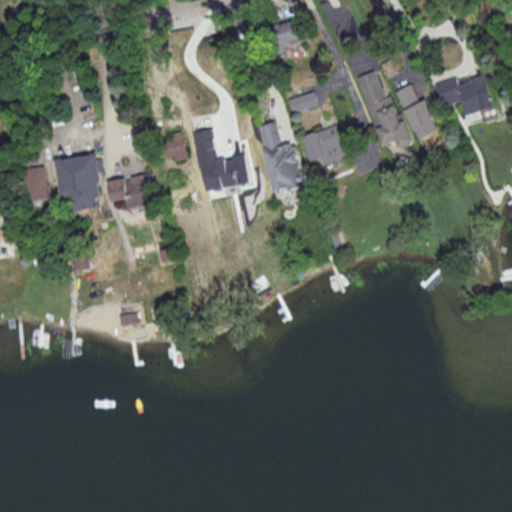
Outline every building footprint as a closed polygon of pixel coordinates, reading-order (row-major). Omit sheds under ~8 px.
[(290,31),(285,29),(283,36),(295,39),(298,27),(291,25),(290,31)] [(355,75),(379,145),(397,139),(400,147),(413,143),(405,118),(399,120),(389,93),(383,95),(373,68),(355,75)] [(434,81),(441,105),(461,99),(465,113),(496,105),(487,73),(457,81),(455,75),(434,81)] [(396,88),(422,149),(444,140),(426,96),(418,100),(410,82),(396,88)] [(286,98),(290,112),(317,103),(313,89),(286,98)] [(294,140),(280,143),(275,120),(258,124),(274,194),(305,187),(294,140)] [(325,162),(348,152),(335,122),(301,136),(311,160),(322,155),(325,162)] [(194,130),(204,189),(250,181),(246,153),(218,158),(212,126),(194,130)] [(167,156),(175,155),(176,159),(189,157),(183,130),(163,135),(167,156)] [(105,206),(101,170),(104,170),(101,151),(58,157),(63,196),(74,195),(76,209),(105,206)] [(51,197),(48,164),(28,166),(30,199),(51,197)] [(130,209),(158,206),(153,172),(109,178),(112,200),(128,198),(130,209)] [(0,188),(0,207),(11,207),(10,188),(0,188)] [(159,261),(172,260),(171,247),(158,248),(159,261)]
